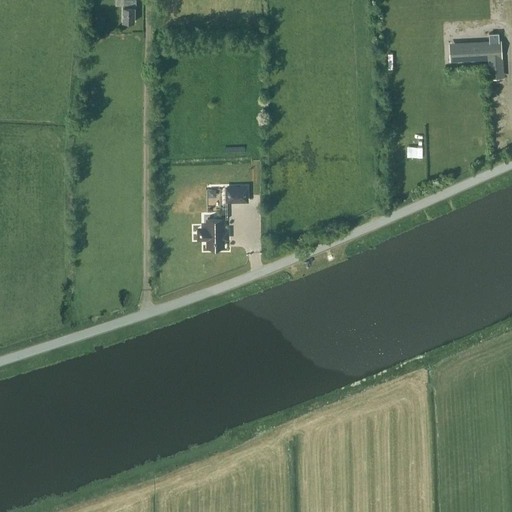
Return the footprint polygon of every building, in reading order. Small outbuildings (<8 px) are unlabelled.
[(123,21),(135,21),(135,8),(136,8),(135,0),(124,0),(124,7),(123,7),(123,21)] [(499,33),(489,33),(489,42),(459,44),(460,58),(500,56),(499,42),(499,33)] [(389,63),(398,63),(398,54),(389,54),(389,63)] [(225,185),(225,194),(225,202),(249,202),(248,185),(225,185)] [(229,240),(229,228),(224,228),(224,218),(206,218),(206,226),(197,226),(197,240),(206,240),(206,247),(224,247),(224,240),(229,240)]
